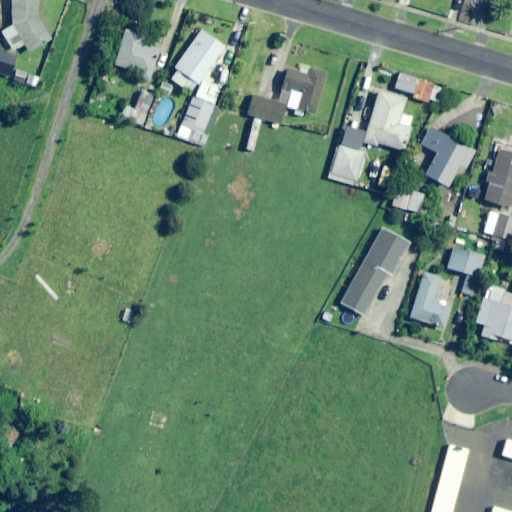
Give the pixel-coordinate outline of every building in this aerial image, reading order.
[(37,16),(35,0),(8,0),(10,25),(0,31),(0,34),(11,53),(22,46),(27,53),(50,39),(37,16)] [(143,36),(123,30),(112,65),(137,72),(136,78),(146,81),(155,49),(140,45),(143,36)] [(175,69),(168,80),(187,93),(194,83),(197,84),(222,47),(198,30),(172,68),(175,69)] [(6,67),(3,78),(14,82),(17,71),(6,67)] [(285,106),(312,116),(324,73),(307,68),(305,75),(284,69),(274,103),(285,106)] [(175,136),(195,145),(207,115),(212,117),(217,105),(212,103),(218,88),(200,80),(194,95),(192,94),(175,136)] [(440,89),(431,86),(427,99),(436,102),(440,89)] [(152,95),(139,90),(132,107),(145,112),(152,95)] [(403,98),(376,91),(361,142),(374,146),(375,143),(401,151),(411,117),(399,113),(403,98)] [(473,150),(428,127),(418,146),(434,154),(422,176),(445,188),(456,166),(463,169),(473,150)] [(362,153),(337,145),(328,174),(353,182),(362,153)] [(511,153),(495,149),(481,200),(508,208),(511,194),(511,153)] [(421,194),(395,187),(390,206),(416,213),(421,194)] [(511,232),(511,217),(488,210),(481,232),(510,240),(511,232)] [(407,245),(380,229),(338,303),(363,317),(386,275),(389,276),(407,245)] [(475,277),(485,245),(477,243),(478,240),(471,238),(467,252),(451,247),(445,268),(475,277)] [(439,278),(419,271),(405,317),(441,328),(447,308),(432,303),(439,278)] [(474,280),(464,277),(459,293),(470,296),(474,280)] [(511,296),(511,294),(484,287),(473,322),(482,325),(479,336),(491,340),(493,336),(511,341),(511,306),(509,306),(511,296)] [(511,439),(507,438),(502,457),(511,459),(511,439)] [(452,511),(470,451),(450,446),(432,511),(452,511)]
